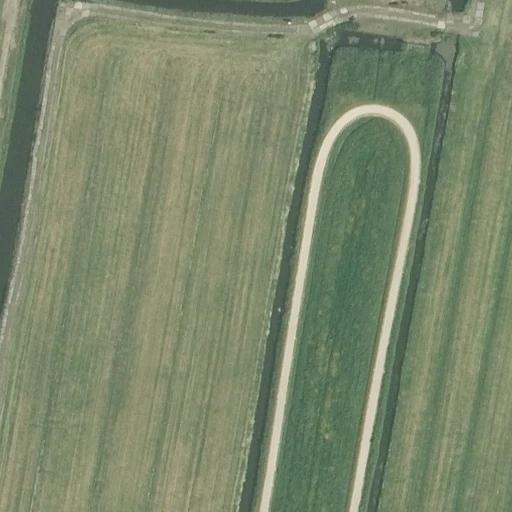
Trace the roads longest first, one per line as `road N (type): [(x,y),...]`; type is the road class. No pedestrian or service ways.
road 1 (track): [(356,511),(417,174),(408,130),(391,116),(367,114),(345,122),(329,149),(263,511)]
road 2 (track): [(0,384),(61,40),(74,16),(295,34),(348,14),(420,22)]
